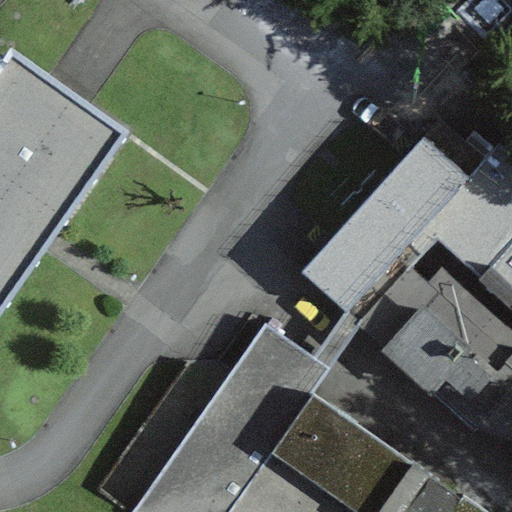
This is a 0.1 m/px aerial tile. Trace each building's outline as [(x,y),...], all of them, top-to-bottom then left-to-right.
[(0,311),(126,131),(10,55),(0,69),(0,311)] [(406,244),(484,158),(440,117),(300,272),(344,313),(406,244)] [(511,157),(497,144),(484,158),(406,244),(420,257),(434,242),(511,310),(511,157)] [(511,331),(441,267),(427,283),(410,268),(420,257),(406,244),(344,313),(359,326),(383,348),(380,352),(431,398),(434,394),(474,429),(476,427),(511,440),(511,331)] [(228,511),(313,392),(359,326),(344,313),(323,342),(313,334),(302,349),(266,324),(134,511),(228,511)] [(484,511),(475,505),(313,392),(228,511),(484,511)]
